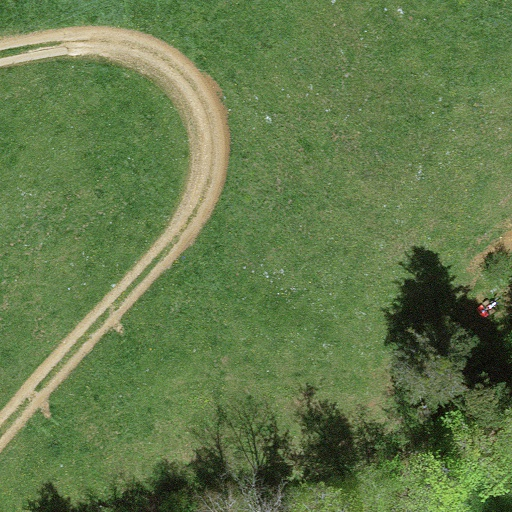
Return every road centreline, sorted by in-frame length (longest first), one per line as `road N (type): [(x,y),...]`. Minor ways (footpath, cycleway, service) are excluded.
road 1 (track): [(0,424),(187,192),(198,152),(186,106),(163,70),(132,46)]
road 2 (track): [(132,46),(0,52)]
